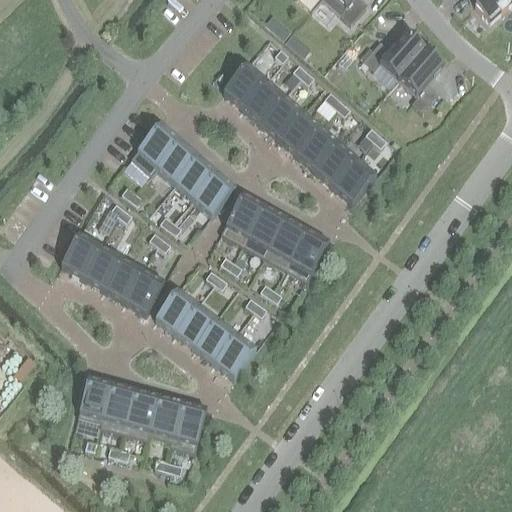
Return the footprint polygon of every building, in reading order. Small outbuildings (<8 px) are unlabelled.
[(324,0),(320,5),(349,30),(366,11),(356,2),(357,0),(324,0)] [(511,0),(475,0),(481,5),(478,8),(473,12),(489,28),(511,6),(511,0)] [(273,39),(282,46),(290,37),(281,29),(273,39)] [(284,48),(294,56),(302,47),(292,39),(284,48)] [(389,58),(379,49),(362,68),(372,77),(378,71),(397,88),(424,57),(405,40),(389,58)] [(281,70),(287,63),(279,57),(274,64),(281,70)] [(424,57),(397,88),(416,104),(410,110),(421,119),(438,100),(427,91),(443,73),(424,57)] [(241,116),(264,88),(246,72),(222,100),(241,116)] [(299,86),(305,79),(298,72),(292,79),(299,86)] [(313,86),(305,79),(299,86),(307,92),(313,86)] [(283,104),(264,88),(241,116),(259,132),(283,104)] [(333,115),(339,108),(329,100),(323,107),(333,115)] [(283,104),(259,132),(277,148),(301,120),(283,104)] [(349,117),(339,108),(333,115),(343,124),(349,117)] [(320,136),(301,120),(277,148),(296,164),(320,136)] [(156,177),(180,150),(160,132),(130,167),(150,184),(156,177)] [(370,135),(364,142),(372,149),(378,142),(370,135)] [(338,152),(320,136),(296,164),(314,180),(338,152)] [(378,142),(372,149),(379,156),(385,149),(378,142)] [(197,165),(180,150),(156,177),(173,192),(197,165)] [(356,168),(338,152),(314,180),(333,195),(356,168)] [(216,181),(197,165),(173,192),(192,208),(216,181)] [(375,184),(356,168),(333,195),(351,211),(375,184)] [(216,181),(192,208),(211,224),(234,197),(216,181)] [(128,208),(134,201),(126,195),(120,202),(128,208)] [(142,207),(134,201),(128,208),(136,214),(142,207)] [(220,242),(241,254),(264,214),(242,202),(220,242)] [(115,211),(109,218),(117,225),(123,217),(115,211)] [(285,226),(264,214),(241,254),(263,266),(285,226)] [(125,231),(131,223),(123,217),(117,225),(125,231)] [(167,237),(172,230),(164,224),(159,231),(167,237)] [(307,238),(285,226),(263,266),(284,278),(307,238)] [(180,236),(172,230),(167,237),(175,243),(180,236)] [(328,250),(307,238),(284,278),(305,290),(328,250)] [(156,254),(161,246),(153,240),(148,248),(156,254)] [(78,242),(60,273),(81,286),(99,254),(78,242)] [(170,252),(161,246),(156,254),(164,260),(170,252)] [(81,286),(103,298),(121,267),(99,254),(81,286)] [(227,278),(232,270),(224,264),(219,272),(227,278)] [(124,310),(142,279),(121,267),(103,298),(124,310)] [(236,283),(241,276),(232,270),(227,278),(236,283)] [(213,292),(218,284),(210,278),(204,286),(213,292)] [(145,322),(163,291),(142,279),(124,310),(145,322)] [(226,290),(218,284),(213,292),(221,297),(226,290)] [(267,305),(272,297),(264,292),(259,299),(267,305)] [(281,303),(272,297),(267,305),(275,311),(281,303)] [(174,342),(196,313),(176,298),(154,327),(174,342)] [(258,311),(249,306),(244,313),(252,319),(258,311)] [(266,317),(258,311),(252,319),(261,325),(266,317)] [(215,328),(196,313),(174,342),(194,357),(215,328)] [(235,342),(215,328),(194,357),(213,371),(235,342)] [(233,386),(255,357),(235,342),(213,371),(233,386)] [(28,360),(15,380),(24,386),(37,366),(28,360)] [(99,436),(111,392),(87,385),(77,425),(100,431),(99,436)] [(135,398),(111,392),(99,436),(123,442),(135,398)] [(158,404),(135,398),(123,442),(146,449),(158,404)] [(168,454),(170,455),(182,411),(158,404),(146,449),(147,449),(149,444),(169,450),(168,454)] [(170,455),(194,461),(206,417),(182,411),(170,455)] [(94,460),(96,451),(86,448),(84,457),(94,460)] [(119,457),(109,454),(107,463),(117,466),(119,457)] [(119,457),(117,466),(126,469),(129,460),(119,457)] [(166,479),(168,470),(156,467),(153,476),(166,479)] [(181,474),(168,470),(166,479),(179,482),(181,474)]
